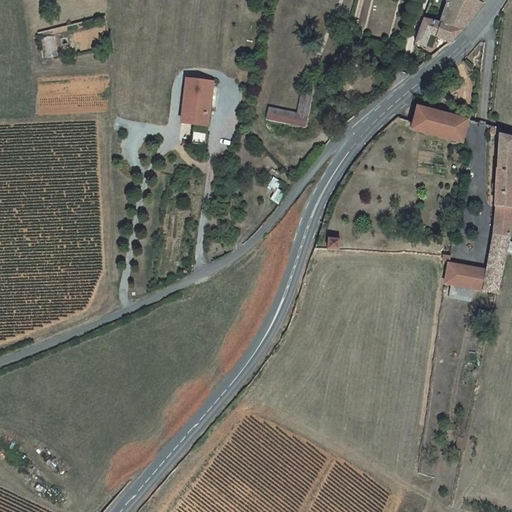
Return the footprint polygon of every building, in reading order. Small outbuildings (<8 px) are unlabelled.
[(473,0),(446,0),(439,23),(464,28),(481,4),(473,0)] [(422,20),(414,44),(422,46),(426,34),(450,38),(464,28),(439,23),(422,20)] [(179,124),(192,126),(189,145),(203,147),(211,84),(184,81),(179,124)] [(265,112),(263,121),(302,129),(309,93),(301,92),(296,118),(265,112)] [(455,141),(461,119),(413,106),(408,129),(455,141)] [(482,131),(496,136),(497,129),(482,125),(482,131)] [(500,292),(502,287),(508,240),(510,204),(511,150),(511,138),(496,137),(491,203),(492,203),(485,272),(448,271),(446,291),(453,291),(474,292),(500,292)] [(327,247),(338,248),(340,232),(328,231),(327,247)] [(474,292),(453,291),(453,305),(474,305),(474,292)]
